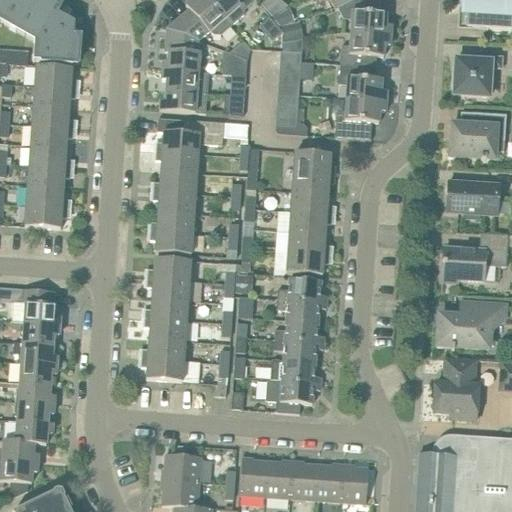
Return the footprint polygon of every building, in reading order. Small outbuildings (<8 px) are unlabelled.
[(0,0),(0,24),(34,43),(33,63),(72,66),(73,54),(79,54),(80,38),(74,38),(75,25),(57,15),(60,10),(49,4),(51,0),(0,0)] [(189,11),(166,30),(198,43),(209,34),(210,33),(213,36),(221,36),(231,28),(206,0),(200,0),(196,4),(193,0),(185,7),(189,11)] [(206,0),(231,28),(244,16),(244,11),(252,4),(249,0),(206,0)] [(329,0),(335,11),(337,10),(359,0),(329,0)] [(379,14),(379,0),(359,0),(337,10),(343,21),(351,21),(350,34),(391,37),(391,27),(385,27),(386,15),(379,14)] [(511,0),(462,0),(462,8),(459,8),(458,17),(463,18),(462,30),(457,29),(457,30),(477,32),(488,32),(488,30),(511,32),(511,19),(511,0)] [(281,1),(269,14),(273,18),(285,10),(288,7),(281,1)] [(294,22),(289,9),(272,19),(279,27),(294,22)] [(283,43),(303,39),(300,23),(280,27),(283,43)] [(163,63),(162,72),(208,75),(201,74),(201,62),(199,62),(199,54),(198,54),(198,43),(166,30),(165,53),(168,53),(168,63),(163,63)] [(391,37),(350,34),(349,48),(341,47),(340,67),(375,69),(376,58),(383,59),(384,47),(390,47),(391,37)] [(283,44),(282,53),(301,54),(302,42),(283,44)] [(0,64),(13,66),(27,67),(29,53),(0,50),(0,64)] [(222,76),(245,78),(247,61),(223,52),(222,76)] [(280,53),(279,64),(301,65),(301,54),(282,53),(280,53)] [(502,59),(473,57),(473,61),(455,61),(453,97),(489,99),(491,69),(501,70),(502,59)] [(13,66),(0,64),(0,77),(6,78),(6,74),(12,74),(13,66)] [(279,64),(279,75),(300,76),(301,65),(279,64)] [(36,67),(34,87),(76,90),(77,82),(71,82),(72,70),(36,67)] [(347,87),(346,100),(386,103),(387,93),(381,93),(382,81),(374,80),(375,69),(340,67),(338,86),(347,87)] [(207,95),(208,75),(162,72),(161,81),(166,82),(166,92),(207,95)] [(300,76),(279,75),(278,85),(299,87),(300,76)] [(299,87),(278,85),(277,96),(298,98),(299,87)] [(12,86),(2,86),(1,99),(11,99),(12,86)] [(34,87),(33,108),(69,110),(70,99),(76,100),(76,90),(34,87)] [(205,116),(207,95),(166,92),(165,103),(160,103),(159,112),(205,116)] [(244,97),(236,96),(235,110),(243,110),(244,97)] [(277,96),(276,107),(298,108),(298,98),(277,96)] [(385,113),(386,103),(346,100),(345,114),(336,113),(335,133),(335,140),(370,143),(371,136),(371,124),(379,125),(380,113),(385,113)] [(297,119),(298,108),(276,107),(276,118),(297,119)] [(68,122),(69,110),(33,108),(32,128),(73,131),(74,122),(68,122)] [(0,117),(0,124),(8,125),(9,114),(0,113),(0,117)] [(460,114),(460,126),(459,137),(451,137),(449,158),(469,159),(481,160),(481,161),(485,161),(485,160),(495,161),(495,153),(503,154),(504,142),(506,117),(480,115),(460,114)] [(296,125),(297,119),(276,118),(275,129),(296,130),(296,125)] [(156,153),(198,156),(199,146),(222,147),(224,125),(159,120),(158,134),(163,134),(162,145),(156,145),(156,153)] [(8,125),(0,124),(0,138),(7,139),(8,133),(19,134),(20,126),(8,125)] [(296,130),(275,129),(275,133),(278,136),(306,138),(307,130),(303,126),(296,125),(296,130)] [(32,128),(30,148),(66,150),(67,139),(73,139),(73,131),(32,128)] [(240,159),(248,160),(249,147),(241,147),(240,159)] [(247,172),(246,189),(255,190),(258,151),(250,150),(250,147),(249,147),(248,160),(247,172)] [(65,162),(66,150),(30,148),(29,168),(71,171),(71,162),(65,162)] [(161,162),(160,173),(197,176),(198,156),(156,153),(155,162),(161,162)] [(294,153),(292,192),(328,195),(328,185),(334,185),(336,168),(330,168),(330,156),(294,153)] [(239,172),(247,172),(248,160),(240,159),(239,172)] [(70,179),(71,171),(29,168),(27,188),(63,191),(64,179),(70,179)] [(154,185),(153,193),(195,196),(197,176),(160,173),(160,185),(154,185)] [(448,184),(446,214),(462,215),(462,221),(480,222),(480,216),(497,217),(499,187),(468,185),(448,184)] [(231,186),(230,198),(240,199),(241,187),(231,186)] [(63,191),(27,188),(26,208),(68,211),(68,202),(62,202),(63,191)] [(246,189),(245,211),(254,211),(255,190),(246,189)] [(327,208),(328,195),(292,192),(290,214),(332,217),(333,208),(327,208)] [(195,196),(153,193),(152,202),(158,202),(158,214),(194,216),(195,196)] [(239,212),(240,199),(230,198),(230,211),(239,212)] [(67,219),(68,211),(26,208),(24,228),(60,231),(61,219),(67,219)] [(253,224),(254,211),(245,211),(244,223),(253,224)] [(194,216),(158,214),(157,225),(151,225),(150,234),(192,236),(194,216)] [(290,214),(289,233),(325,235),(326,225),(332,225),(332,217),(290,214)] [(228,226),(228,238),(237,239),(238,226),(228,226)] [(289,233),(288,254),(329,257),(330,248),(324,248),(325,235),(289,233)] [(191,257),(192,236),(150,234),(150,242),(156,242),(155,254),(191,257)] [(443,280),(458,281),(483,283),(484,267),(506,269),(508,237),(500,237),(480,235),(479,252),(443,250),(442,267),(445,267),(444,274),(442,274),(441,295),(442,295),(443,280)] [(237,252),(237,239),(228,238),(227,251),(237,252)] [(242,250),(251,251),(252,239),(243,238),(242,250)] [(250,263),(251,251),(242,250),(241,263),(250,263)] [(329,265),(329,257),(288,254),(286,274),(322,277),(323,265),(329,265)] [(147,280),(189,283),(190,263),(154,260),(154,272),(148,272),(147,280)] [(235,266),(235,273),(249,273),(250,263),(241,263),(241,266),(235,266)] [(225,273),(224,285),(234,286),(235,274),(225,273)] [(252,277),(236,276),(235,294),(251,295),(252,277)] [(152,289),(152,300),(187,303),(189,283),(147,280),(146,289),(152,289)] [(278,291),(277,301),(326,304),(327,298),(320,297),(321,283),(301,281),(289,281),(288,292),(278,291)] [(234,286),(224,285),(223,298),(233,299),(234,286)] [(21,324),(21,325),(59,328),(60,319),(55,318),(56,307),(53,307),(54,294),(23,291),(22,304),(13,304),(12,323),(21,324)] [(187,303),(152,300),(151,312),(145,312),(144,320),(186,323),(187,303)] [(287,312),(286,322),(318,324),(319,310),(326,311),(326,304),(277,301),(276,311),(287,312)] [(439,325),(437,347),(451,348),(451,352),(454,352),(454,348),(488,351),(489,334),(494,335),(494,331),(507,321),(508,306),(495,305),(480,304),(460,303),(459,312),(458,326),(439,325)] [(221,326),(231,326),(232,314),(222,313),(221,326)] [(150,329),(149,341),(185,343),(186,323),(144,320),(144,329),(150,329)] [(275,331),(274,342),(323,345),(324,338),(317,338),(318,324),(286,322),(285,332),(275,331)] [(59,328),(21,325),(20,338),(23,338),(22,345),(53,347),(54,337),(59,337),(59,328)] [(236,338),(246,339),(247,326),(237,325),(236,338)] [(230,339),(231,326),(221,326),(221,338),(230,339)] [(246,339),(236,338),(235,354),(245,354),(246,339)] [(141,361),(183,363),(185,343),(149,341),(148,352),(142,352),(141,361)] [(323,345),(274,342),(273,352),(284,352),(283,363),(315,365),(316,351),(323,352),(323,345)] [(52,358),(53,347),(22,345),(13,345),(12,356),(19,356),(18,365),(56,367),(57,358),(52,358)] [(219,366),(228,367),(229,354),(220,354),(219,366)] [(233,380),(243,381),(244,381),(245,360),(234,359),(233,380)] [(182,384),(183,363),(141,361),(141,369),(147,369),(146,381),(182,384)] [(435,384),(433,414),(450,415),(449,421),(476,422),(478,387),(474,386),(475,363),(445,361),(444,375),(450,375),(449,385),(443,385),(435,384)] [(273,362),(271,382),(320,386),(321,379),(314,379),(315,365),(283,363),(273,362)] [(56,376),(56,367),(18,365),(17,378),(20,378),(20,384),(50,387),(51,376),(56,376)] [(511,365),(501,365),(500,391),(511,391),(511,365)] [(227,380),(228,367),(219,366),(218,379),(227,380)] [(320,392),(320,386),(271,382),(267,382),(265,403),(277,404),(276,414),(299,416),(300,405),(312,406),(313,392),(320,392)] [(49,397),(50,387),(20,384),(19,391),(16,391),(15,404),(54,407),(54,398),(49,397)] [(226,388),(215,387),(214,398),(225,398),(226,388)] [(232,394),(232,399),(231,410),(242,411),(243,395),(232,394)] [(53,416),(54,407),(15,404),(14,417),(17,417),(17,423),(14,423),(14,424),(52,427),(53,426),(47,425),(48,416),(53,416)] [(51,436),(52,427),(14,424),(13,437),(16,437),(15,444),(34,445),(46,446),(47,435),(51,436)] [(511,511),(511,440),(451,436),(448,437),(444,437),(440,439),(437,441),(435,444),(433,447),(431,452),(431,456),(418,455),(414,511),(511,511)] [(0,462),(37,465),(38,456),(33,456),(34,445),(15,444),(3,443),(3,450),(0,449),(0,462)] [(165,456),(163,482),(199,485),(201,459),(165,456)] [(239,497),(264,498),(267,463),(242,461),(239,497)] [(0,483),(4,483),(9,484),(10,484),(9,502),(26,494),(28,493),(28,485),(31,485),(32,474),(37,474),(37,465),(0,462),(0,483)] [(290,500),(292,465),(267,463),(264,498),(290,500)] [(292,465),(290,500),(315,502),(318,467),(292,465)] [(315,502),(340,504),(343,469),(318,467),(315,502)] [(343,469),(340,504),(365,506),(368,471),(343,469)] [(226,473),(225,487),(234,488),(235,474),(226,473)] [(197,509),(199,485),(163,482),(161,508),(176,509),(212,511),(212,510),(197,509)] [(234,488),(225,487),(224,501),(233,501),(234,488)] [(70,511),(63,498),(58,501),(54,494),(18,511),(17,511),(70,511)]
